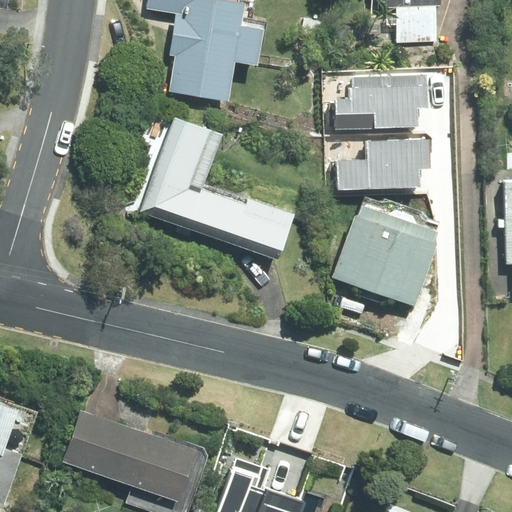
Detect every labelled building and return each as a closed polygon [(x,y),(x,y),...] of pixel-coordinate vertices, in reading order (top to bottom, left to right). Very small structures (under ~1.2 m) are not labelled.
[(146,0),(145,7),(173,11),(167,53),(172,54),(167,92),(225,100),(231,59),(252,62),(257,26),(236,23),(238,0),(146,0)] [(373,0),(374,7),(393,6),(394,41),(434,40),(433,4),(440,4),(439,0),(373,0)] [(336,102),(337,129),(413,126),(412,108),(425,108),(424,78),(355,80),(356,101),(336,102)] [(148,158),(131,207),(273,258),(289,214),(242,198),(240,204),(196,188),(216,131),(168,114),(166,119),(147,113),(137,141),(148,145),(144,157),(148,158)] [(343,163),(344,189),(420,187),(420,169),(432,168),(431,138),(362,141),(363,162),(343,163)] [(511,179),(501,179),(503,262),(511,262),(511,292),(511,291),(511,179)] [(434,229),(357,203),(332,277),(409,303),(434,229)] [(0,488),(14,447),(0,442),(0,428),(9,400),(0,397),(0,488)] [(188,443),(75,405),(57,458),(170,495),(188,443)] [(290,511),(296,494),(263,484),(268,467),(227,455),(209,511),(290,511)]
